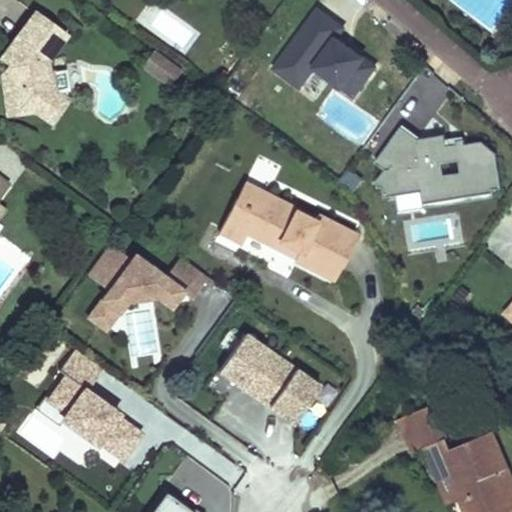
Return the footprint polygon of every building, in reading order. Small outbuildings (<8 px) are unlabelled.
[(315,10),(270,69),(312,100),(325,83),(335,91),(337,87),(350,97),(372,68),(333,39),(341,29),(315,10)] [(66,34),(35,11),(0,57),(0,60),(8,67),(12,89),(2,102),(17,113),(37,111),(48,120),(63,99),(62,91),(68,90),(65,70),(47,72),(46,60),(66,34)] [(154,51),(145,65),(169,83),(179,70),(154,51)] [(8,67),(0,60),(0,86),(2,102),(12,89),(8,67)] [(17,113),(2,102),(4,114),(17,113)] [(401,128),(377,163),(387,170),(378,183),(379,188),(386,187),(388,198),(423,192),(425,203),(501,190),(495,154),(480,143),(446,149),(444,138),(420,142),(401,128)] [(0,200),(12,184),(0,174),(0,219),(8,209),(0,203),(0,200)] [(335,281),(359,231),(317,211),(315,215),(243,180),(218,233),(241,244),(246,235),(295,258),(294,261),(335,281)] [(127,260),(106,245),(84,274),(106,290),(85,318),(102,331),(124,302),(150,298),(153,297),(168,308),(180,291),(189,298),(204,277),(178,258),(163,278),(132,254),(127,260)] [(153,297),(150,298),(154,330),(171,327),(168,308),(153,297)] [(242,334),(218,369),(296,422),(320,387),(242,334)] [(118,460),(139,432),(84,392),(101,369),(75,350),(58,373),(64,377),(47,399),(67,414),(63,420),(118,460)] [(453,419),(446,399),(401,419),(415,452),(424,447),(437,479),(453,472),(463,496),(456,498),(462,511),(503,511),(511,509),(496,472),(506,468),(491,432),(450,449),(440,425),(453,419)] [(511,511),(511,482),(506,468),(496,472),(511,509),(503,511),(511,511)] [(463,496),(453,472),(437,479),(447,502),(456,498),(463,496)] [(185,511),(166,498),(155,511),(185,511)]
